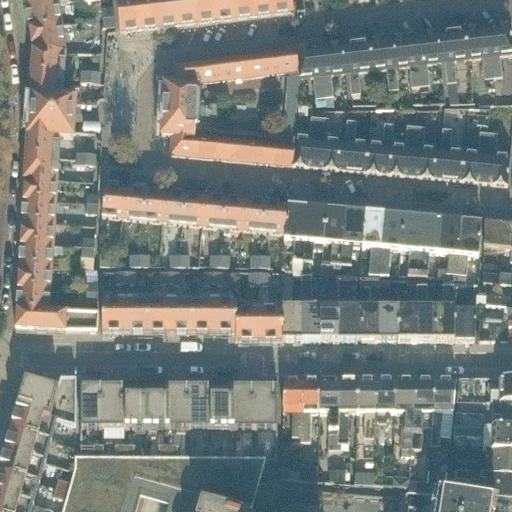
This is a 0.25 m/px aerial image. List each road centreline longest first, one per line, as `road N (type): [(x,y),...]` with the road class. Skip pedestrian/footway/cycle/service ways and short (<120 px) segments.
road 1 (residential): [(511,202),(476,198),(454,210),(307,195),(288,177),(156,165),(144,150),(150,63),(161,57),(293,41),(313,22),(511,0)]
road 2 (residential): [(0,357),(511,361)]
road 3 (residential): [(0,48),(7,95),(0,270)]
